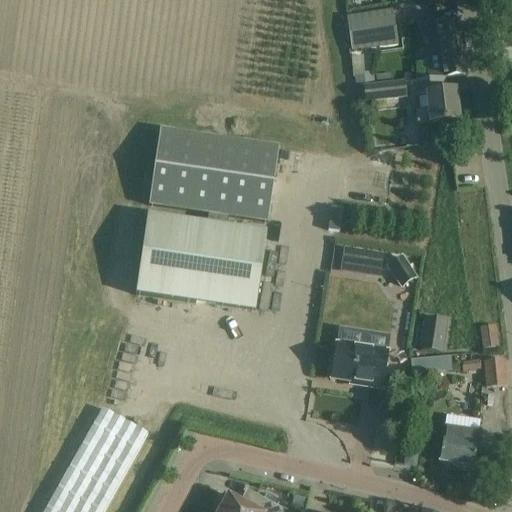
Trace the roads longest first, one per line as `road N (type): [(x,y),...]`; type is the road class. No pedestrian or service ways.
road 1 (residential): [(454,511),(328,478),(196,455),(167,511)]
road 2 (unknown): [(328,478),(276,360),(307,172)]
road 3 (unclassified): [(511,275),(470,0)]
